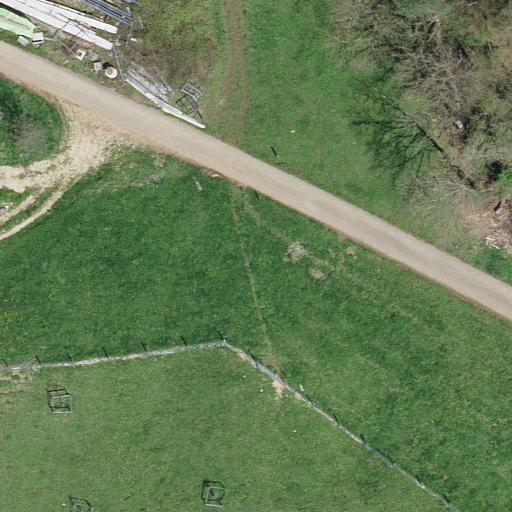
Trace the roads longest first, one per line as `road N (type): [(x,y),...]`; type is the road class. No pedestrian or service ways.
road 1 (track): [(181,140),(511,303)]
road 2 (residential): [(0,62),(181,140)]
